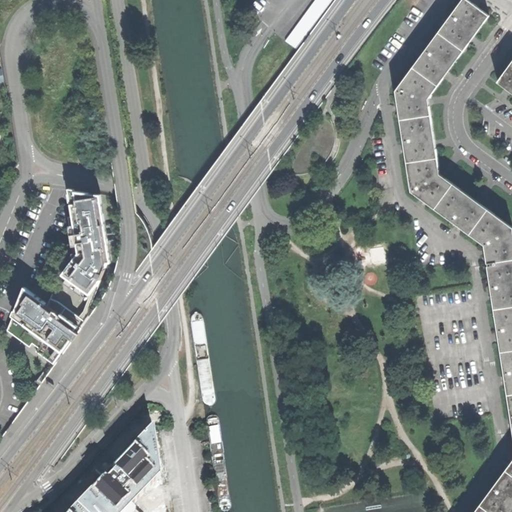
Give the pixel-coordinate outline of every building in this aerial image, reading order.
[(315,0),(285,41),(297,50),(333,0),(315,0)] [(511,511),(511,226),(489,210),(488,209),(454,184),(453,183),(440,174),(438,158),(437,157),(431,115),(431,114),(429,99),(438,86),(439,85),(463,51),(464,50),(489,16),(489,15),(488,14),(468,0),(462,0),(396,91),(412,191),(485,245),(511,422),(511,461),(474,511),(511,511)] [(511,62),(498,82),(511,92),(511,62)] [(64,276),(60,282),(87,303),(91,297),(93,296),(103,282),(109,271),(113,263),(102,194),(75,189),(69,188),(72,204),(74,215),(77,234),(79,242),(80,249),(80,251),(64,276)] [(78,332),(79,330),(81,328),(86,322),(60,301),(52,299),(51,303),(49,308),(46,305),(48,302),(26,287),(16,310),(14,316),(8,330),(26,344),(29,340),(35,345),(32,349),(50,362),(52,359),(55,362),(56,360),(63,351),(73,339),(78,332)] [(215,407),(217,401),(204,318),(201,314),(194,315),(192,319),(204,403),(207,408),(215,407)] [(230,508),(232,503),(220,419),(216,415),(209,416),(207,421),(219,505),(223,509),(230,508)] [(120,511),(129,503),(160,470),(158,450),(154,421),(142,434),(136,440),(115,463),(117,464),(113,469),(109,473),(108,474),(106,472),(70,510),(67,511),(120,511)] [(129,503),(120,511),(137,511),(136,510),(129,503)]
